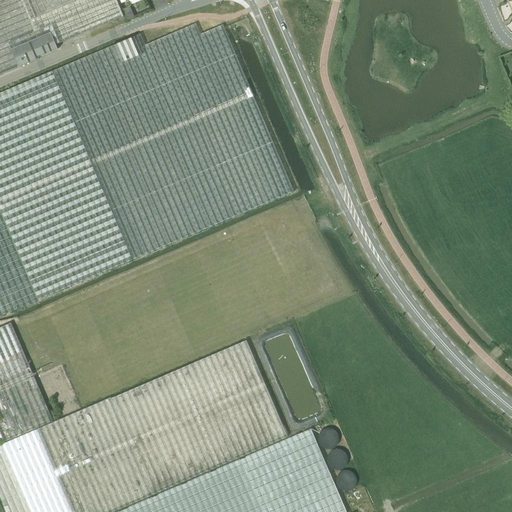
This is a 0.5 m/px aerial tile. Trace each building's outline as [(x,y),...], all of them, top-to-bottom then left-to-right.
[(0,0),(0,74),(18,67),(19,67),(38,59),(38,57),(57,49),(55,45),(86,32),(123,17),(115,0),(0,0)] [(127,19),(134,17),(129,6),(122,9),(126,20),(127,20),(127,19)] [(111,46),(0,93),(0,316),(294,191),(223,25),(200,34),(196,23),(145,45),(140,34),(134,36),(141,54),(119,64),(111,46)] [(134,36),(132,37),(111,46),(119,64),(141,54),(134,36)] [(53,421),(11,323),(0,327),(0,440),(1,443),(53,421)] [(110,397),(109,398),(0,444),(0,511),(112,511),(287,437),(245,340),(110,399),(110,397)] [(239,460),(116,511),(345,511),(310,429),(239,460)]
